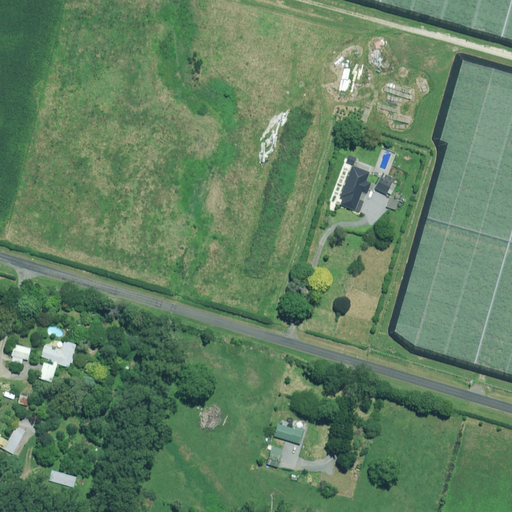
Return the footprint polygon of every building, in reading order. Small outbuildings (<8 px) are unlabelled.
[(356,158),(348,156),(346,162),(354,165),(356,158)] [(369,173),(352,167),(342,197),(343,197),(340,205),(360,213),(371,183),(366,181),(369,173)] [(396,187),(392,184),(395,178),(382,171),(374,189),(387,195),(388,193),(392,195),(396,187)] [(400,202),(390,198),(387,207),(396,211),(400,202)] [(76,345),(65,341),(62,351),(45,345),(42,357),(52,360),(51,365),(45,363),(39,378),(52,383),(58,364),(70,368),(76,352),(74,352),(76,345)] [(32,349),(15,345),(11,361),(22,364),(24,359),(29,360),(32,349)] [(29,397),(21,395),(19,404),(27,406),(29,397)] [(292,429),(279,425),(275,437),(299,444),(303,431),(292,428),(292,429)] [(26,432),(17,427),(9,441),(0,436),(0,446),(13,455),(26,432)] [(283,449),(272,447),(269,459),(279,462),(283,449)] [(278,464),(268,461),(266,469),(276,472),(278,464)] [(77,477),(53,470),(50,481),(74,488),(77,477)]
